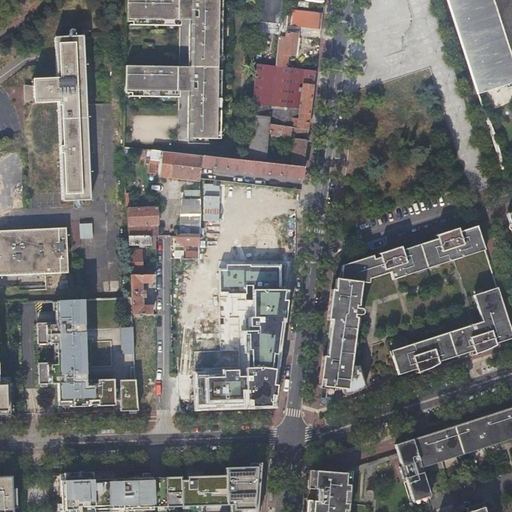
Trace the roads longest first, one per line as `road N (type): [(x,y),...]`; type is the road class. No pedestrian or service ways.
road 1 (tertiary): [(309,260),(343,0)]
road 2 (residential): [(309,260),(511,193)]
road 3 (residential): [(511,367),(310,435)]
road 4 (residential): [(310,435),(511,378)]
road 5 (tertiary): [(291,441),(309,260)]
road 6 (residential): [(163,437),(0,443)]
road 7 (residential): [(0,452),(163,446)]
road 8 (residential): [(166,386),(163,238)]
